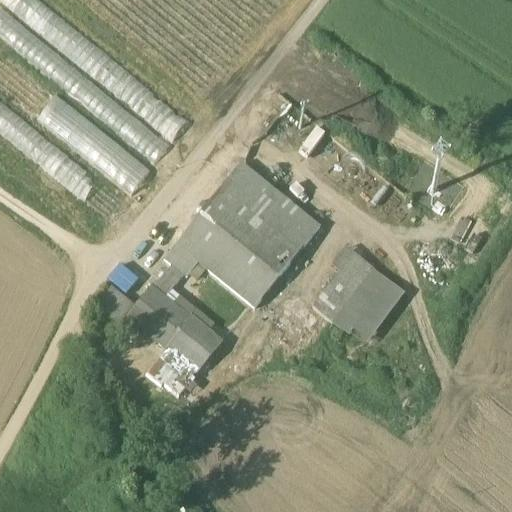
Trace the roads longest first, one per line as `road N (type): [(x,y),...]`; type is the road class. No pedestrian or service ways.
road 1 (track): [(325,0),(104,270)]
road 2 (track): [(104,270),(0,454)]
road 3 (track): [(0,198),(104,270)]
